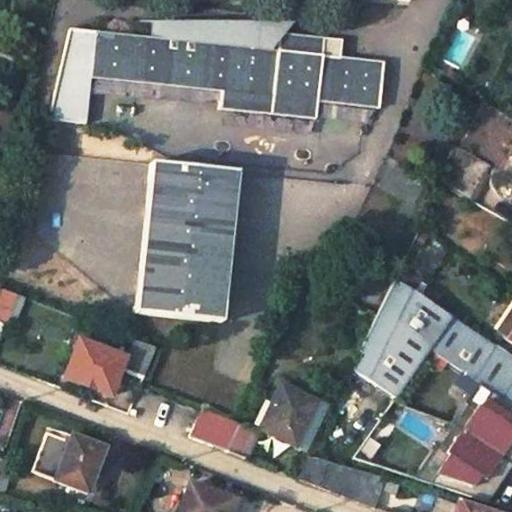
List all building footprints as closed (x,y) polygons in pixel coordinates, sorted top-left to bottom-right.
[(266,116),(311,120),(312,104),(375,110),(379,62),(317,57),(319,40),(274,36),(273,52),(266,52),(268,24),(152,24),(151,42),(65,34),(64,38),(45,122),(81,125),(85,84),(268,100),(266,116)] [(474,204),(492,166),(460,150),(442,186),(474,204)] [(231,176),(145,169),(132,316),(139,317),(218,323),(231,176)] [(511,358),(395,278),(375,318),(351,372),(394,407),(432,356),(487,393),(511,410),(511,358)] [(19,299),(5,293),(0,303),(0,323),(8,326),(11,318),(19,299)] [(19,299),(11,318),(19,321),(27,301),(19,299)] [(511,312),(497,334),(511,344),(511,312)] [(133,341),(126,361),(81,343),(65,383),(110,401),(122,371),(144,380),(156,350),(133,341)] [(321,406),(285,388),(261,432),(297,453),(321,406)] [(511,410),(487,393),(477,408),(474,406),(442,453),(445,455),(425,484),(482,501),(492,487),(488,484),(511,450),(511,410)] [(331,411),(321,406),(297,453),(308,458),(331,411)] [(194,437),(231,451),(240,428),(204,414),(194,437)] [(240,428),(231,451),(251,459),(260,436),(240,428)] [(85,493),(100,448),(68,436),(67,438),(57,434),(55,439),(42,434),(28,472),(85,493)] [(511,459),(511,450),(488,484),(492,487),(511,459)] [(304,479),(377,506),(385,484),(311,461),(304,479)] [(205,491),(186,483),(174,511),(227,511),(230,505),(204,494),(205,491)]
